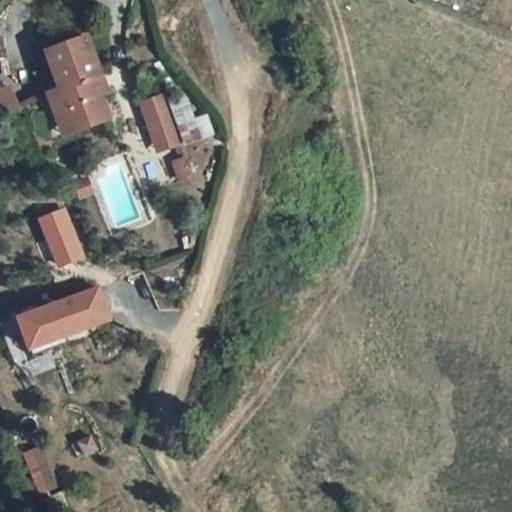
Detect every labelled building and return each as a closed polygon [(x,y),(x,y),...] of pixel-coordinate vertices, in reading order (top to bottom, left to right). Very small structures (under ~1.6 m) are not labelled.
[(104,101),(97,84),(104,81),(88,43),(49,59),(65,96),(58,99),(74,138),(114,123),(104,101)] [(104,81),(97,84),(104,101),(112,99),(104,81)] [(1,103),(10,126),(23,118),(14,98),(1,103)] [(74,138),(58,99),(50,102),(67,142),(74,138)] [(168,99),(147,108),(153,122),(173,114),(168,99)] [(186,146),(173,114),(153,122),(166,154),(186,146)] [(198,175),(193,162),(181,166),(188,182),(198,175)] [(97,198),(92,186),(81,190),(87,202),(97,198)] [(47,311),(27,318),(44,363),(64,356),(61,348),(77,342),(121,325),(109,295),(50,318),(47,311)] [(77,342),(61,348),(64,356),(79,349),(77,342)]
